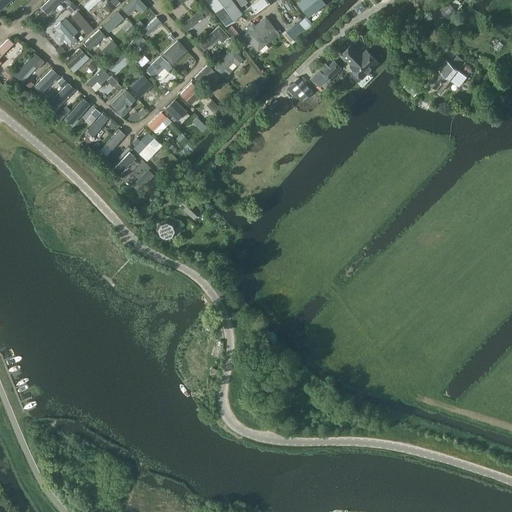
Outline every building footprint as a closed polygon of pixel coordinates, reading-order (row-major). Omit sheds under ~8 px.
[(54,0),(48,6),(54,13),(67,2),(64,0),(54,0)] [(72,0),(67,7),(72,11),(78,5),(72,0)] [(103,0),(91,0),(86,5),(91,11),(103,0)] [(140,0),(130,0),(122,8),(128,15),(135,8),(140,13),(147,7),(140,0)] [(174,0),(172,3),(177,9),(186,0),(174,0)] [(207,0),(227,24),(243,11),(233,0),(207,0)] [(267,0),(259,0),(240,14),(247,19),(270,3),(267,0)] [(309,17),(326,2),(324,0),(300,0),(297,3),(309,17)] [(17,13),(23,7),(18,2),(12,9),(17,13)] [(448,18),(456,10),(449,3),(441,10),(448,18)] [(119,8),(105,22),(110,27),(118,19),(121,23),(127,17),(119,8)] [(200,8),(182,23),(193,37),(215,19),(210,12),(206,16),(200,8)] [(90,26),(77,12),(72,17),(84,31),(90,26)] [(37,14),(32,19),(42,30),(47,24),(37,14)] [(276,27),(266,15),(244,32),(258,49),(269,41),(265,36),(276,27)] [(156,17),(142,29),(147,35),(161,23),(156,17)] [(284,31),(290,39),(299,33),(296,28),(304,23),(301,19),(284,31)] [(60,22),(54,27),(58,32),(54,35),(60,41),(64,38),(70,45),(77,39),(60,22)] [(219,26),(198,43),(204,49),(218,37),(221,41),(228,36),(219,26)] [(83,44),(91,51),(106,36),(97,28),(83,44)] [(135,53),(149,41),(141,32),(127,44),(135,53)] [(10,36),(0,45),(0,63),(3,61),(0,58),(0,55),(15,41),(10,36)] [(177,39),(162,53),(172,64),(187,50),(177,39)] [(499,41),(494,47),(498,51),(503,45),(499,41)] [(62,45),(56,47),(60,54),(65,52),(62,45)] [(361,77),(377,61),(367,51),(362,56),(350,45),(342,53),(353,64),(351,66),(361,77)] [(64,62),(74,73),(90,58),(80,48),(64,62)] [(233,49),(214,68),(222,76),(226,72),(228,70),(230,72),(236,65),(243,58),(233,49)] [(107,64),(117,75),(131,61),(121,50),(107,64)] [(17,77),(23,82),(42,61),(36,55),(17,77)] [(457,55),(450,63),(441,56),(434,65),(439,69),(428,83),(436,89),(440,92),(450,79),(459,86),(466,77),(458,70),(465,62),(457,55)] [(160,56),(146,69),(152,75),(155,77),(164,68),(168,71),(172,67),(160,56)] [(327,67),(322,71),(330,79),(341,67),(334,60),(327,67)] [(323,63),(309,78),(318,85),(328,78),(321,72),(327,67),(323,63)] [(102,66),(87,80),(95,89),(111,75),(102,66)] [(41,93),(59,74),(52,67),(33,85),(41,93)] [(195,78),(201,84),(213,73),(207,67),(195,78)] [(130,85),(138,94),(152,80),(143,72),(130,85)] [(299,78),(289,86),(300,98),(310,90),(299,78)] [(414,94),(420,86),(411,78),(404,86),(414,94)] [(179,93),(190,104),(203,91),(192,80),(179,93)] [(127,86),(110,102),(117,109),(126,100),(129,104),(137,96),(127,86)] [(52,103),(59,109),(74,93),(67,87),(52,103)] [(66,111),(74,118),(85,104),(76,98),(66,111)] [(174,99),(165,108),(177,120),(186,111),(174,99)] [(142,106),(138,111),(135,109),(128,118),(136,123),(146,109),(142,106)] [(162,112),(148,126),(158,135),(172,122),(162,112)] [(92,130),(99,136),(110,123),(104,117),(92,130)] [(120,127),(109,141),(116,147),(127,133),(120,127)] [(155,137),(138,153),(147,161),(163,145),(155,137)] [(139,156),(130,147),(114,164),(123,172),(139,156)] [(148,167),(135,181),(142,187),(154,173),(148,167)] [(193,219),(201,211),(186,197),(179,204),(193,219)] [(176,230),(175,227),(173,222),(165,219),(158,221),(155,228),(158,236),(165,239),(173,236),(176,230)] [(194,397),(179,374),(172,378),(187,401),(194,397)]
